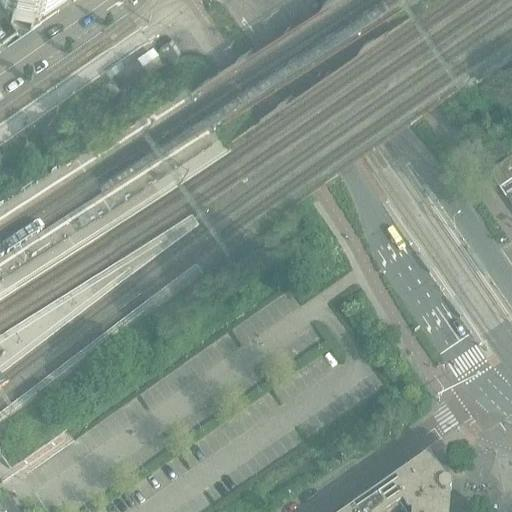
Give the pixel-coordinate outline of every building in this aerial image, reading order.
[(0,0),(0,53),(58,13),(76,0),(0,0)] [(174,44),(166,49),(170,54),(177,49),(174,44)] [(168,55),(165,50),(157,55),(161,60),(168,55)] [(142,71),(157,61),(153,55),(137,64),(142,71)] [(157,61),(142,71),(148,80),(163,70),(157,61)] [(116,90),(112,85),(98,94),(106,106),(120,97),(116,90)] [(511,162),(491,177),(511,207),(511,162)] [(447,511),(448,494),(433,472),(432,473),(424,471),(423,470),(392,491),(404,509),(406,511),(447,511)] [(399,511),(404,509),(392,491),(362,511),(399,511)]
